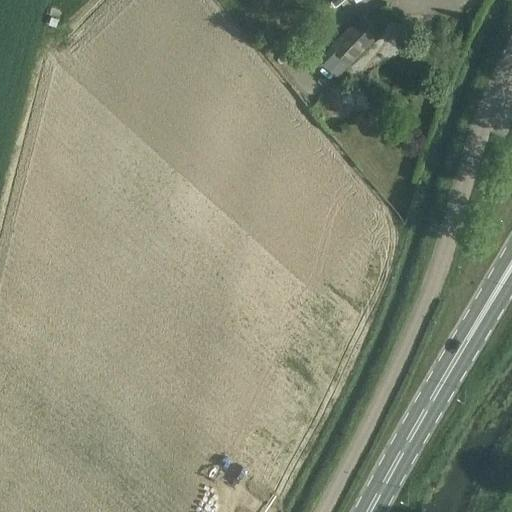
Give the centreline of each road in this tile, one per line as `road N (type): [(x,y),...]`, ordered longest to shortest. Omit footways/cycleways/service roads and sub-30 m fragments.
road 1 (unclassified): [(322,511),(418,321),(511,65)]
road 2 (primary): [(375,511),(511,268)]
